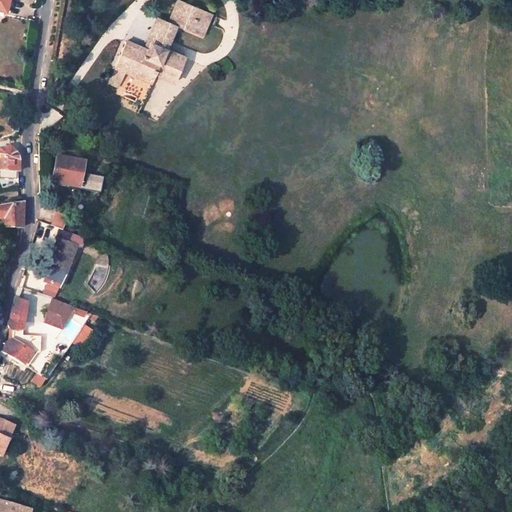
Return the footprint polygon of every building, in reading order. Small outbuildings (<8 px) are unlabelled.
[(0,0),(0,14),(6,15),(9,0),(0,0)] [(149,48),(129,41),(120,65),(133,70),(157,80),(161,70),(180,77),(187,56),(169,49),(179,24),(200,31),(209,9),(185,0),(180,0),(173,22),(161,18),(149,48)] [(133,70),(120,65),(113,82),(126,87),(133,70)] [(127,93),(141,100),(145,92),(131,85),(127,93)] [(2,154),(0,154),(0,170),(22,170),(20,151),(17,151),(17,147),(3,147),(2,154)] [(88,166),(60,158),(55,182),(83,188),(88,166)] [(0,223),(6,223),(7,230),(24,226),(27,212),(26,202),(0,209),(0,223)] [(42,281),(58,288),(78,237),(60,229),(56,239),(58,239),(42,281)] [(5,353),(27,365),(35,352),(40,353),(43,340),(24,337),(31,299),(19,295),(10,328),(15,335),(14,339),(8,343),(5,353)] [(42,319),(61,327),(71,302),(67,300),(61,310),(49,305),(48,304),(42,319)] [(71,308),(68,315),(80,320),(83,314),(71,308)] [(83,326),(70,344),(79,351),(93,333),(83,326)] [(33,376),(30,382),(39,387),(42,381),(33,376)] [(0,453),(1,454),(13,424),(0,419),(0,453)] [(17,511),(19,506),(0,500),(0,511),(17,511)]
